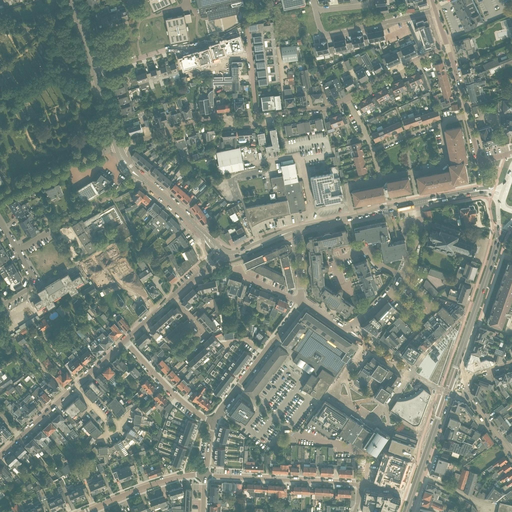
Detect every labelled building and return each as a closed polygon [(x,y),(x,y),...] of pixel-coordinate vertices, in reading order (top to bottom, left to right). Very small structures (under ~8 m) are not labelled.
[(88,0),(89,4),(91,4),(92,8),(101,5),(99,0),(88,0)] [(149,0),(150,0),(149,1),(150,2),(154,12),(157,10),(158,10),(158,9),(159,8),(160,9),(166,6),(166,5),(167,4),(167,5),(168,5),(169,4),(176,1),(174,0),(149,0)] [(196,0),(197,2),(200,15),(200,14),(201,17),(208,15),(209,20),(214,18),(214,19),(223,17),(230,15),(237,13),(239,13),(239,10),(238,9),(243,7),(242,6),(242,5),(243,4),(243,5),(244,4),(243,0),(196,0)] [(272,0),(271,0),(266,1),(268,10),(268,9),(272,7),(275,5),(272,0)] [(281,0),(284,10),(306,5),(304,0),(281,0)] [(421,0),(414,3),(415,8),(419,7),(420,8),(423,6),(428,5),(426,0),(421,0)] [(452,0),(451,1),(451,2),(452,2),(454,8),(455,8),(458,14),(458,15),(459,17),(459,18),(462,22),(462,23),(465,29),(465,30),(466,30),(466,29),(472,27),(483,21),(472,0),(452,0)] [(115,10),(110,12),(108,6),(104,7),(106,13),(109,22),(113,21),(113,22),(119,21),(118,19),(115,10)] [(121,9),(115,10),(118,19),(123,18),(123,19),(129,18),(128,17),(125,7),(121,9)] [(99,15),(98,13),(95,14),(98,26),(103,24),(104,25),(109,24),(109,22),(106,13),(99,15)] [(177,17),(175,17),(172,18),(172,19),(170,19),(170,18),(168,18),(165,19),(168,30),(169,30),(169,32),(168,32),(168,34),(171,44),(173,44),(175,43),(174,42),(176,42),(177,43),(183,42),(183,41),(185,40),(185,41),(187,41),(189,40),(187,30),(187,29),(186,29),(186,27),(187,26),(186,23),(192,22),(190,14),(181,16),(180,16),(180,17),(178,17),(178,16),(177,17)] [(417,24),(414,25),(416,30),(420,28),(425,45),(424,45),(425,51),(426,50),(432,48),(432,47),(436,46),(434,41),(434,40),(429,25),(427,20),(424,21),(423,19),(416,22),(416,23),(417,24)] [(264,23),(254,24),(249,25),(250,30),(256,29),(256,33),(263,32),(270,31),(274,31),(273,22),(270,22),(270,23),(270,25),(264,26),(263,23),(264,23)] [(263,32),(256,33),(257,36),(254,37),(255,42),(257,42),(257,41),(264,41),(271,40),(275,39),(274,31),(270,31),(271,38),(264,38),(263,32)] [(360,36),(357,37),(359,46),(359,47),(365,46),(369,45),(367,39),(364,39),(363,36),(362,36),(361,36),(360,36)] [(352,42),(349,43),(351,49),(354,48),(354,47),(359,46),(357,37),(351,38),(352,42)] [(212,47),(215,57),(242,49),(239,38),(238,38),(235,39),(235,41),(233,41),(232,40),(231,40),(232,40),(228,41),(229,43),(226,43),(226,42),(225,42),(222,43),(222,45),(219,45),(219,44),(218,44),(215,45),(215,47),(213,47),(212,47)] [(454,41),(457,52),(466,50),(466,49),(467,49),(468,54),(472,53),(468,38),(464,39),(463,40),(463,39),(454,41)] [(257,41),(257,42),(258,45),(255,45),(256,50),(258,50),(265,49),(272,48),(276,48),(275,39),(271,40),(272,46),(265,47),(264,41),(257,41)] [(343,40),(340,41),(342,52),(348,51),(347,49),(351,49),(349,43),(346,43),(345,40),(344,40),(343,40)] [(334,46),(331,46),(333,52),(336,52),(336,53),(342,52),(340,41),(334,42),(334,46)] [(326,42),(321,43),(324,55),(330,54),(330,53),(333,52),(331,46),(328,47),(327,42),(326,42)] [(316,47),(312,47),(315,57),(324,55),(321,43),(316,44),(316,47)] [(412,43),(406,45),(411,56),(417,54),(416,53),(416,52),(416,51),(415,51),(418,50),(418,48),(417,46),(416,44),(413,45),(412,43)] [(283,62),(298,61),(296,45),(281,47),(283,62)] [(402,50),(399,51),(401,57),(404,56),(406,59),(407,58),(408,58),(408,57),(411,56),(406,45),(401,48),(402,50)] [(258,50),(259,53),(256,54),(257,59),(259,59),(259,58),(266,58),(273,57),(277,56),(276,48),(272,48),(273,55),(266,55),(265,49),(258,50)] [(181,59),(181,60),(184,69),(211,61),(208,50),(207,50),(204,51),(204,52),(202,53),(201,52),(197,53),(198,54),(195,55),(195,54),(194,54),(191,55),(191,56),(189,57),(188,56),(184,57),(185,58),(182,59),(181,59)] [(399,51),(390,55),(394,64),(395,63),(396,63),(397,63),(397,62),(398,62),(399,62),(400,61),(399,58),(401,57),(399,51)] [(359,55),(356,57),(360,64),(364,62),(361,56),(359,54),(359,53),(358,54),(359,55)] [(365,53),(361,56),(364,62),(369,71),(374,69),(376,73),(383,69),(379,63),(375,65),(374,66),(373,67),(365,53)] [(477,54),(469,58),(471,62),(470,62),(470,63),(479,58),(477,54)] [(390,55),(381,59),(384,65),(388,63),(388,64),(388,65),(389,66),(392,65),(394,64),(390,55)] [(259,58),(259,59),(260,62),(257,62),(257,68),(260,67),(267,66),(274,65),(278,65),(277,56),(273,57),(274,63),(267,64),(266,58),(259,58)] [(487,75),(502,69),(501,69),(511,64),(511,57),(499,63),(497,59),(484,65),(485,69),(478,73),(479,74),(480,78),(481,77),(487,75)] [(348,59),(343,61),(347,70),(348,70),(352,68),(348,59)] [(232,62),(232,80),(239,80),(239,79),(239,76),(239,74),(238,74),(238,72),(239,71),(239,67),(242,67),(242,61),(238,61),(232,62)] [(165,66),(169,78),(171,83),(174,82),(175,82),(173,77),(172,77),(172,76),(178,74),(179,75),(175,62),(175,63),(170,65),(171,66),(166,68),(165,66)] [(442,62),(435,64),(433,65),(434,67),(435,67),(436,70),(444,68),(442,62)] [(260,67),(261,71),(258,71),(258,76),(261,76),(268,75),(275,74),(279,73),(278,65),(274,65),(275,72),(268,73),(267,66),(260,67)] [(156,69),(160,81),(159,82),(161,86),(162,85),(165,85),(163,81),(162,79),(169,77),(169,78),(165,66),(160,68),(161,68),(161,69),(156,71),(156,69)] [(470,67),(466,68),(462,70),(463,76),(472,74),(476,72),(474,68),(471,69),(470,67)] [(364,80),(368,78),(362,68),(355,73),(358,80),(360,79),(361,82),(362,82),(365,81),(364,80)] [(436,70),(433,71),(435,76),(438,76),(438,75),(446,73),(444,68),(436,70)] [(146,72),(150,87),(151,89),(152,89),(155,88),(153,83),(152,83),(152,82),(159,80),(159,82),(160,81),(156,69),(155,69),(156,70),(150,71),(151,71),(151,72),(147,74),(146,72)] [(302,94),(297,95),(297,97),(299,97),(300,102),(299,102),(299,103),(300,103),(300,104),(307,103),(305,95),(304,91),(307,90),(306,87),(306,84),(303,70),(299,71),(300,75),(299,75),(301,85),(302,85),(303,91),(301,91),(302,94)] [(136,75),(140,88),(140,86),(142,89),(150,87),(146,72),(146,73),(136,76),(136,75)] [(417,72),(413,74),(417,84),(421,83),(425,89),(429,88),(427,83),(423,75),(420,76),(419,73),(419,72),(417,73),(417,72)] [(261,76),(262,79),(259,79),(259,85),(280,82),(279,73),(275,74),(276,80),(269,81),(268,75),(261,76)] [(472,74),(463,76),(464,77),(463,77),(464,79),(465,82),(470,81),(472,80),(474,80),(473,79),(473,77),(474,76),(473,73),(472,74)] [(417,84),(413,74),(408,76),(409,77),(407,77),(407,78),(408,77),(410,81),(407,83),(410,91),(411,92),(414,90),(415,87),(414,86),(417,84)] [(355,86),(352,81),(351,79),(352,79),(349,75),(346,76),(348,80),(344,82),(348,90),(355,86)] [(325,84),(324,85),(325,92),(326,97),(331,95),(327,88),(329,87),(329,89),(333,97),(339,95),(337,90),(338,90),(339,91),(342,89),(343,89),(337,77),(333,79),(325,83),(325,84)] [(476,81),(476,82),(466,85),(467,89),(484,84),(486,83),(485,79),(482,80),(481,77),(480,78),(476,80),(476,81)] [(410,91),(407,83),(404,84),(402,80),(403,80),(402,79),(401,80),(400,79),(396,81),(401,91),(404,90),(404,91),(407,92),(410,91)] [(438,81),(438,83),(437,84),(438,87),(441,87),(441,86),(449,84),(447,79),(440,81),(438,81)] [(128,91),(126,85),(125,81),(116,84),(117,88),(116,89),(118,94),(119,94),(128,91)] [(401,91),(396,81),(392,83),(392,84),(391,85),(393,89),(391,90),(394,98),(399,96),(398,93),(401,91)] [(484,84),(467,89),(468,94),(474,92),(473,91),(475,91),(475,90),(479,89),(482,89),(482,87),(484,86),(484,84)] [(384,87),(379,90),(385,99),(388,98),(389,100),(392,101),(395,99),(394,98),(391,90),(387,92),(385,88),(386,88),(385,87),(384,88),(384,87)] [(474,92),(468,94),(470,101),(484,97),(483,94),(485,93),(484,91),(483,88),(482,89),(479,89),(475,90),(475,91),(473,91),(474,92)] [(208,95),(207,97),(208,98),(203,99),(204,100),(199,100),(199,102),(198,102),(199,105),(200,105),(201,113),(205,113),(205,114),(211,113),(210,104),(213,104),(213,106),(214,106),(213,89),(213,90),(211,91),(209,93),(208,95)] [(294,97),(291,98),(290,98),(290,95),(291,95),(290,89),(284,90),(285,99),(286,107),(295,105),(294,97)] [(377,97),(374,99),(377,105),(379,107),(381,105),(380,102),(385,99),(379,90),(375,92),(376,93),(374,94),(375,94),(377,97)] [(131,101),(128,91),(119,94),(120,98),(119,99),(121,104),(122,103),(131,101)] [(237,93),(232,93),(233,103),(235,103),(235,110),(245,109),(244,101),(238,102),(237,93)] [(281,107),(281,102),(280,95),(261,97),(263,110),(281,107)] [(444,97),(446,102),(443,103),(444,107),(450,105),(449,102),(454,101),(452,95),(444,97)] [(368,96),(364,98),(369,108),(372,107),(374,110),(379,107),(377,105),(374,99),(372,100),(370,97),(370,96),(368,97),(368,96)] [(185,106),(183,107),(180,98),(176,99),(179,109),(182,108),(185,119),(193,117),(191,113),(192,112),(191,108),(186,109),(185,106)] [(369,108),(364,98),(360,101),(359,102),(359,103),(359,102),(361,106),(358,108),(362,116),(368,113),(366,110),(369,108)] [(229,104),(220,105),(220,100),(216,100),(218,112),(230,111),(229,104)] [(511,100),(511,101),(503,100),(502,113),(507,113),(506,119),(506,123),(504,122),(504,133),(511,133),(511,117),(511,118),(511,114),(511,113),(511,100)] [(134,110),(131,101),(122,103),(123,108),(122,108),(124,114),(134,110)] [(176,109),(168,112),(171,120),(173,119),(174,122),(180,120),(178,116),(176,109)] [(438,110),(432,112),(435,120),(441,118),(438,110)] [(166,115),(165,111),(161,113),(162,116),(159,117),(155,118),(156,123),(155,123),(156,127),(165,125),(164,122),(167,121),(166,115)] [(432,112),(426,114),(429,122),(435,120),(432,112)] [(339,113),(334,115),(338,125),(344,123),(344,124),(347,123),(345,117),(342,118),(341,114),(339,114),(339,113)] [(423,122),(421,116),(420,114),(414,116),(417,124),(422,122),(423,122)] [(429,122),(426,114),(421,116),(423,122),(422,122),(423,124),(429,122)] [(338,125),(334,115),(330,117),(329,118),(331,122),(326,124),(328,134),(333,132),(335,131),(335,130),(336,127),(338,125)] [(414,116),(408,118),(411,126),(417,124),(414,116)] [(299,133),(311,131),(312,131),(311,130),(317,129),(317,130),(324,128),(322,118),(313,120),(314,123),(312,123),(311,120),(295,123),(296,126),(293,127),(293,124),(284,125),(286,135),(293,134),(293,133),(298,132),(299,133)] [(408,118),(403,120),(405,128),(411,126),(408,118)] [(400,121),(394,124),(398,132),(403,129),(400,121)] [(135,134),(135,135),(138,133),(142,132),(140,124),(128,128),(131,135),(135,134)] [(394,124),(388,126),(392,134),(398,132),(394,124)] [(207,127),(207,132),(204,133),(205,140),(211,139),(211,133),(216,133),(215,126),(207,127)] [(392,134),(388,126),(383,129),(386,137),(392,134)] [(445,130),(447,138),(448,137),(450,144),(448,144),(449,150),(451,150),(452,156),(451,156),(452,164),(450,164),(451,170),(444,172),(444,173),(438,175),(437,173),(432,174),(432,176),(425,177),(425,176),(417,177),(420,192),(435,189),(435,188),(436,188),(437,188),(438,188),(439,188),(440,187),(440,188),(455,185),(454,182),(458,181),(458,182),(457,183),(469,181),(465,163),(465,164),(464,164),(464,162),(467,161),(464,146),(463,147),(463,146),(463,145),(463,144),(463,142),(462,142),(463,142),(460,127),(445,130)] [(491,127),(484,129),(479,130),(483,146),(499,141),(498,136),(496,131),(492,132),(491,127)] [(272,142),(273,144),(266,146),(267,152),(280,149),(276,128),(270,129),(272,142)] [(383,129),(377,131),(381,139),(386,137),(383,129)] [(188,133),(190,139),(187,140),(189,147),(192,146),(191,143),(194,142),(193,138),(197,137),(195,130),(188,133)] [(247,141),(246,138),(252,137),(252,131),(246,132),(246,130),(238,131),(239,138),(239,139),(238,140),(239,142),(246,142),(247,141)] [(236,131),(232,131),(223,132),(223,139),(229,139),(229,140),(232,143),(233,143),(233,148),(237,148),(236,131)] [(377,131),(376,132),(372,134),(375,142),(381,139),(377,131)] [(264,132),(257,134),(259,144),(266,143),(264,132)] [(183,150),(182,147),(187,145),(185,140),(183,134),(176,136),(177,141),(177,142),(175,143),(177,147),(178,149),(181,156),(182,158),(185,156),(183,150)] [(352,145),(352,144),(352,145),(354,151),(362,148),(360,142),(352,145)] [(221,174),(239,170),(244,169),(239,147),(217,152),(221,174)] [(137,153),(140,150),(138,148),(131,156),(137,161),(141,156),(137,153)] [(175,156),(174,157),(179,163),(183,160),(180,157),(177,154),(175,156)] [(362,154),(355,156),(354,156),(355,163),(364,160),(362,155),(362,154)] [(147,161),(141,156),(137,161),(142,166),(147,161)] [(365,166),(364,160),(355,163),(357,169),(365,166)] [(153,166),(147,161),(142,166),(148,171),(153,166)] [(284,183),(298,181),(295,163),(281,166),(283,176),(284,183)] [(320,205),(336,202),(344,201),(337,166),(333,166),(329,167),(330,173),(311,177),(316,204),(320,203),(320,205)] [(365,166),(357,169),(359,174),(367,172),(365,166)] [(155,167),(154,169),(150,173),(156,178),(161,172),(159,171),(155,167)] [(112,179),(101,171),(100,170),(92,181),(91,182),(75,191),(83,204),(105,190),(105,189),(112,179)] [(162,182),(166,177),(161,172),(156,178),(162,182)] [(284,183),(283,176),(271,178),(273,192),(276,191),(285,189),(284,183)] [(170,180),(166,177),(162,182),(168,187),(172,182),(175,179),(173,177),(170,180)] [(383,186),(353,191),(356,204),(386,199),(385,196),(411,191),(408,178),(387,182),(388,186),(383,186)] [(188,179),(183,186),(186,188),(191,182),(188,179)] [(300,180),(298,181),(284,183),(285,189),(286,193),(287,200),(290,213),(306,210),(301,186),(300,181),(300,180)] [(175,184),(174,186),(170,189),(176,194),(181,189),(178,186),(180,183),(178,181),(175,184)] [(63,195),(61,189),(59,184),(54,186),(54,187),(45,191),(49,200),(55,198),(54,195),(57,194),(58,197),(63,195)] [(181,189),(176,194),(181,199),(186,194),(181,189)] [(286,193),(285,189),(276,191),(278,201),(287,200),(286,193)] [(139,190),(134,195),(131,198),(137,203),(144,194),(139,190)] [(144,194),(137,203),(131,207),(132,209),(133,209),(135,208),(135,207),(136,208),(138,207),(138,206),(139,205),(140,203),(144,207),(150,199),(144,194)] [(189,196),(186,194),(181,199),(187,204),(192,199),(192,198),(194,196),(192,194),(189,196)] [(18,199),(9,205),(8,205),(12,211),(20,207),(18,203),(20,201),(18,199)] [(287,200),(278,201),(268,203),(270,217),(275,216),(290,213),(287,200)] [(196,203),(194,204),(190,207),(195,213),(200,209),(198,205),(201,203),(199,201),(196,203)] [(154,203),(150,208),(149,207),(147,210),(150,213),(150,214),(153,216),(154,216),(161,208),(154,203)] [(270,217),(268,203),(260,205),(257,205),(246,207),(250,220),(252,225),(257,223),(262,220),(268,218),(270,217)] [(24,204),(20,207),(12,211),(16,218),(19,216),(21,218),(28,214),(32,212),(31,210),(28,210),(27,208),(26,207),(26,206),(25,205),(24,204)] [(87,221),(84,223),(90,232),(113,219),(114,218),(118,225),(113,228),(119,241),(130,235),(130,234),(128,231),(113,205),(86,220),(87,221)] [(237,205),(227,210),(229,216),(233,222),(239,219),(235,213),(240,210),(237,205)] [(460,209),(461,214),(459,214),(461,225),(471,223),(471,222),(475,221),(474,214),(476,214),(475,213),(476,213),(476,212),(476,210),(475,209),(474,206),(473,205),(469,206),(469,207),(460,209)] [(138,216),(144,210),(142,208),(136,214),(138,216)] [(155,217),(153,219),(155,221),(154,223),(154,224),(157,226),(166,217),(168,214),(162,209),(157,214),(155,217)] [(200,209),(195,213),(199,219),(205,215),(200,209)] [(144,210),(138,216),(141,218),(146,211),(144,210)] [(423,211),(425,219),(432,218),(430,210),(423,211)] [(28,214),(21,218),(22,221),(19,223),(23,229),(31,224),(29,221),(32,219),(28,214)] [(207,218),(205,215),(199,219),(203,225),(209,221),(209,220),(212,218),(210,216),(207,218)] [(166,217),(157,226),(152,231),(156,234),(163,227),(167,223),(170,227),(175,222),(170,217),(168,219),(167,217),(166,217)] [(84,223),(83,222),(82,220),(71,226),(88,254),(99,247),(90,232),(84,223)] [(173,232),(165,241),(167,245),(182,233),(178,229),(180,227),(175,222),(170,227),(174,231),(173,232)] [(364,238),(365,240),(367,240),(368,243),(378,241),(383,262),(392,260),(403,258),(402,253),(407,252),(405,240),(394,242),(394,241),(392,240),(390,240),(389,232),(389,233),(386,222),(355,228),(354,228),(356,240),(364,238)] [(464,232),(463,232),(460,231),(460,230),(460,229),(459,230),(454,228),(453,228),(453,227),(450,226),(449,227),(448,226),(449,226),(448,226),(442,224),(443,224),(442,224),(435,222),(434,223),(433,227),(436,228),(436,231),(433,231),(433,230),(432,230),(433,231),(431,232),(430,232),(431,233),(430,235),(429,235),(430,235),(430,237),(430,238),(431,238),(433,239),(432,242),(429,241),(429,240),(428,240),(427,246),(434,248),(434,249),(434,248),(440,250),(439,251),(440,251),(440,250),(441,251),(444,253),(445,252),(446,252),(445,253),(446,253),(446,252),(452,254),(451,255),(452,255),(452,253),(455,254),(456,250),(471,255),(473,251),(474,251),(474,252),(475,251),(476,247),(477,246),(476,246),(474,245),(476,241),(462,236),(464,232)] [(31,224),(23,229),(27,236),(30,234),(32,236),(39,232),(38,229),(37,229),(35,227),(33,228),(31,224)] [(238,233),(237,233),(241,240),(247,237),(244,230),(243,230),(242,227),(239,229),(240,232),(238,233)] [(236,230),(230,234),(231,237),(232,238),(235,243),(241,240),(237,233),(238,233),(236,230)] [(347,232),(346,232),(345,230),(332,233),(333,234),(323,237),(322,235),(312,238),(313,240),(310,240),(308,241),(307,242),(307,244),(307,245),(307,247),(309,247),(310,248),(310,250),(309,250),(309,251),(311,251),(322,250),(322,248),(327,247),(329,252),(330,252),(331,252),(332,252),(333,251),(333,246),(345,243),(344,241),(348,240),(346,235),(348,235),(347,232)] [(183,235),(182,233),(167,245),(172,253),(185,246),(189,244),(183,235)] [(265,275),(265,276),(265,275),(267,276),(270,277),(272,279),(273,279),(283,284),(283,283),(284,284),(285,284),(286,284),(287,284),(287,286),(288,286),(291,287),(295,286),(295,287),(295,286),(288,255),(290,254),(291,253),(292,251),(292,249),(291,247),(290,246),(289,245),(287,244),(285,245),(285,244),(244,262),(244,263),(246,267),(249,268),(251,267),(252,268),(253,269),(254,270),(255,270),(254,270),(265,275)] [(110,246),(111,249),(116,256),(117,255),(118,257),(120,256),(122,254),(116,245),(113,248),(111,245),(110,246)] [(110,250),(106,252),(112,261),(114,260),(116,258),(115,257),(116,256),(111,249),(110,246),(108,247),(110,250)] [(182,254),(185,261),(189,259),(189,260),(195,257),(196,257),(192,248),(182,254)] [(9,258),(4,250),(0,252),(0,259),(1,261),(0,261),(0,265),(1,266),(6,263),(5,260),(9,258)] [(322,250),(311,251),(311,253),(309,253),(310,264),(312,264),(312,274),(311,274),(312,286),(313,286),(315,289),(314,290),(314,291),(324,285),(323,271),(328,269),(329,269),(329,267),(329,266),(328,266),(323,264),(322,250)] [(101,252),(100,253),(101,255),(106,263),(107,262),(108,264),(110,262),(112,261),(106,252),(103,254),(101,252)] [(102,267),(104,266),(106,265),(106,264),(105,263),(106,263),(101,255),(100,253),(98,254),(99,256),(96,259),(102,267)] [(178,264),(172,253),(168,256),(179,275),(180,275),(183,272),(197,260),(195,257),(189,260),(189,259),(185,261),(178,264)] [(152,274),(148,268),(141,257),(136,261),(143,271),(137,275),(142,281),(150,276),(151,278),(153,276),(152,274)] [(86,259),(85,260),(86,263),(91,270),(92,269),(93,271),(95,270),(97,268),(91,259),(88,262),(86,259)] [(87,275),(89,274),(91,272),(90,271),(91,270),(86,263),(85,260),(83,261),(85,264),(81,266),(87,275)] [(476,262),(472,260),(470,264),(466,262),(466,263),(464,270),(459,268),(456,277),(465,280),(469,281),(471,278),(473,279),(477,266),(475,265),(476,262)] [(359,280),(360,283),(362,288),(362,289),(364,288),(367,296),(375,293),(374,291),(378,289),(374,278),(373,278),(370,270),(366,261),(363,262),(363,261),(363,262),(357,264),(354,265),(357,274),(357,275),(359,280)] [(115,268),(117,272),(119,271),(120,272),(127,268),(129,266),(128,264),(126,266),(124,262),(115,268)] [(8,266),(6,263),(1,266),(3,271),(7,277),(17,271),(12,263),(8,266)] [(511,264),(508,263),(498,292),(511,297),(511,264)] [(130,273),(128,269),(130,268),(129,266),(127,268),(120,272),(120,273),(119,274),(121,278),(130,273)] [(21,278),(17,271),(7,277),(11,283),(10,283),(10,285),(10,287),(11,289),(12,289),(13,290),(14,290),(15,290),(22,286),(20,282),(20,283),(18,280),(21,278)] [(168,271),(164,274),(171,283),(177,278),(173,272),(170,274),(168,271)] [(47,285),(45,287),(37,292),(39,297),(30,302),(32,306),(34,305),(37,310),(45,305),(48,310),(55,305),(52,301),(68,291),(71,296),(78,292),(77,289),(85,284),(81,277),(82,276),(80,272),(70,278),(67,273),(57,279),(57,280),(54,281),(53,282),(52,280),(50,282),(51,283),(50,284),(50,283),(50,284),(47,285)] [(229,279),(227,285),(231,286),(229,293),(237,295),(238,295),(240,289),(241,284),(242,279),(243,278),(237,276),(232,275),(230,274),(229,279)] [(94,286),(95,287),(97,286),(104,281),(104,280),(105,279),(103,275),(94,280),(96,284),(94,286)] [(210,282),(212,291),(212,293),(218,291),(216,280),(210,282)] [(96,289),(98,287),(100,291),(109,285),(107,281),(105,282),(104,281),(97,286),(95,287),(96,289)] [(147,285),(148,286),(145,288),(153,297),(158,293),(154,288),(155,288),(151,282),(147,285)] [(212,291),(210,282),(204,283),(206,292),(212,291)] [(206,292),(204,283),(198,285),(198,287),(195,290),(199,294),(200,293),(206,292)] [(448,296),(447,297),(457,301),(465,303),(465,302),(466,302),(465,302),(466,300),(467,296),(468,294),(470,287),(471,286),(463,283),(463,284),(460,283),(457,290),(455,289),(455,287),(453,286),(451,286),(450,288),(449,293),(448,296)] [(93,284),(91,286),(84,290),(88,295),(96,290),(93,284)] [(237,295),(237,301),(237,303),(243,304),(241,312),(245,314),(247,305),(245,305),(246,303),(243,302),(246,293),(244,293),(244,290),(246,285),(241,284),(240,289),(238,295),(237,295)] [(336,293),(324,285),(314,291),(315,291),(316,290),(318,294),(317,295),(327,302),(328,301),(336,307),(336,308),(344,314),(345,312),(349,315),(350,312),(349,312),(354,306),(341,297),(343,292),(343,291),(342,290),(341,290),(340,290),(336,293)] [(245,296),(243,302),(246,303),(245,305),(247,305),(248,306),(251,299),(253,298),(256,300),(257,300),(258,297),(260,291),(251,287),(248,294),(248,295),(249,296),(249,297),(245,296)] [(193,289),(189,293),(195,299),(199,295),(199,294),(195,290),(193,289)] [(258,297),(256,310),(261,312),(261,310),(262,307),(259,305),(262,300),(265,301),(268,294),(260,291),(258,297)] [(511,297),(498,292),(487,322),(501,327),(505,316),(510,317),(511,312),(507,311),(511,297)] [(189,293),(185,297),(190,303),(195,299),(189,293)] [(268,294),(265,301),(270,303),(269,305),(274,306),(275,304),(277,298),(268,294)] [(125,309),(128,307),(125,303),(125,302),(125,301),(129,298),(127,296),(123,299),(122,299),(121,299),(120,299),(119,299),(119,300),(118,301),(118,302),(118,303),(118,304),(119,305),(120,306),(121,306),(122,306),(125,309)] [(190,303),(185,297),(182,299),(184,301),(181,303),(187,309),(191,306),(192,305),(190,303)] [(274,306),(270,315),(272,316),(273,315),(275,316),(278,308),(284,310),(282,315),(285,316),(291,309),(286,307),(288,303),(281,300),(280,301),(279,300),(279,299),(278,302),(277,302),(276,304),(275,304),(274,306)] [(440,299),(439,302),(441,304),(441,303),(443,304),(442,306),(446,309),(447,309),(450,305),(452,302),(440,299)] [(384,305),(373,317),(360,325),(376,337),(379,333),(382,328),(381,328),(386,323),(384,321),(395,309),(388,302),(384,305)] [(450,305),(447,309),(455,317),(456,319),(457,318),(457,317),(459,316),(460,316),(459,316),(461,314),(461,315),(461,314),(462,313),(463,313),(462,313),(463,312),(464,311),(463,310),(464,309),(460,305),(452,302),(450,305)] [(62,304),(59,307),(60,307),(61,309),(66,314),(70,310),(64,303),(62,304)] [(142,304),(138,308),(134,303),(133,304),(133,305),(131,306),(137,313),(140,317),(141,317),(148,310),(142,304)] [(442,306),(438,310),(450,322),(451,323),(455,320),(453,318),(455,317),(447,309),(446,309),(442,306)] [(178,318),(179,317),(183,314),(177,307),(174,310),(172,308),(171,310),(177,316),(178,318)] [(171,310),(166,314),(172,320),(177,316),(171,310)] [(296,340),(292,344),(290,348),(298,353),(293,361),(310,372),(312,374),(317,377),(318,374),(318,375),(330,383),(345,361),(341,359),(346,351),(350,345),(356,349),(358,346),(310,312),(309,311),(308,310),(307,310),(308,311),(305,316),(304,315),(302,318),(301,317),(298,321),(306,327),(302,331),(299,336),(296,340)] [(433,316),(445,329),(450,325),(449,323),(437,311),(432,316),(433,316)] [(87,312),(84,316),(88,321),(92,317),(87,312)] [(208,317),(207,316),(204,312),(198,318),(202,323),(208,317)] [(108,325),(118,336),(119,334),(120,335),(121,334),(121,333),(122,332),(118,329),(116,326),(112,322),(110,323),(106,319),(107,318),(103,314),(100,316),(103,320),(108,325)] [(120,316),(119,314),(114,318),(119,326),(120,325),(121,327),(125,331),(127,329),(128,328),(129,327),(122,319),(120,316)] [(172,320),(166,314),(162,318),(168,324),(172,320)] [(37,315),(18,327),(19,327),(20,329),(20,330),(24,327),(26,326),(30,324),(39,318),(37,315)] [(445,329),(433,316),(428,321),(427,320),(424,324),(426,326),(437,337),(445,329)] [(208,317),(202,323),(206,327),(212,321),(208,317)] [(395,321),(386,330),(382,335),(380,339),(393,348),(395,350),(396,349),(414,332),(399,317),(395,321)] [(168,324),(162,318),(157,322),(163,328),(165,330),(167,328),(165,327),(168,324)] [(44,329),(49,326),(44,319),(41,321),(43,323),(39,326),(42,330),(44,329)] [(218,328),(212,321),(206,327),(210,332),(212,330),(214,332),(218,328)] [(298,321),(296,325),(295,326),(302,331),(306,327),(298,321)] [(157,322),(153,326),(159,332),(163,328),(157,322)] [(108,325),(106,327),(106,328),(110,332),(108,334),(114,340),(115,339),(116,338),(116,337),(118,336),(108,325)] [(160,334),(159,332),(153,326),(151,328),(153,329),(150,332),(153,336),(156,338),(160,334)] [(295,326),(294,327),(292,330),(299,336),(302,331),(295,326)] [(426,326),(421,330),(432,342),(437,337),(426,326)] [(81,327),(79,329),(86,338),(87,338),(89,336),(81,327)] [(480,327),(478,333),(490,337),(491,335),(494,336),(495,332),(480,327)] [(98,328),(96,330),(109,345),(111,343),(112,342),(113,341),(108,335),(106,337),(102,332),(98,328)] [(216,337),(222,334),(221,331),(218,328),(214,332),(214,333),(216,337)] [(86,338),(79,329),(76,332),(84,340),(86,338)] [(109,345),(96,330),(95,329),(93,331),(95,333),(97,336),(98,337),(97,339),(96,338),(96,337),(96,338),(100,342),(102,344),(105,348),(109,345)] [(266,332),(261,329),(255,337),(263,343),(268,337),(266,335),(267,334),(265,333),(266,332)] [(292,330),(289,333),(288,334),(296,340),(299,336),(292,330)] [(421,330),(418,333),(430,344),(432,342),(421,330)] [(20,333),(14,337),(20,345),(26,341),(21,334),(20,333)] [(145,333),(140,337),(146,343),(151,339),(148,337),(145,333)] [(410,342),(422,350),(423,351),(425,349),(430,345),(430,344),(418,333),(410,342)] [(490,337),(478,333),(475,340),(480,342),(484,343),(487,344),(488,342),(492,343),(494,339),(490,337)] [(288,335),(285,338),(292,344),(296,340),(288,334),(288,335)] [(214,346),(215,345),(218,342),(212,335),(208,339),(214,346)] [(140,337),(136,341),(143,349),(149,346),(146,343),(140,337)] [(86,338),(84,340),(83,340),(88,345),(88,344),(92,348),(92,349),(91,350),(93,352),(96,356),(100,353),(96,348),(91,343),(90,342),(87,338),(86,338)] [(285,338),(282,342),(282,343),(288,348),(289,349),(290,348),(292,344),(285,338)] [(90,342),(91,343),(96,348),(100,353),(104,349),(103,348),(100,345),(99,343),(94,339),(90,342)] [(214,346),(208,339),(203,343),(206,346),(208,348),(209,350),(211,348),(214,346)] [(483,344),(480,342),(475,341),(473,347),(487,351),(488,349),(486,348),(487,344),(484,343),(483,344)] [(171,348),(166,343),(165,342),(160,347),(161,348),(162,350),(166,353),(167,352),(169,350),(171,348)] [(405,346),(400,352),(401,353),(401,354),(413,362),(422,350),(410,342),(406,346),(405,346)] [(345,353),(341,359),(345,361),(347,362),(351,356),(352,357),(356,351),(355,350),(356,349),(355,348),(351,345),(348,348),(345,353)] [(202,348),(201,349),(208,357),(212,353),(209,350),(208,348),(206,346),(204,348),(204,349),(203,348),(203,347),(202,348)] [(273,376),(274,373),(272,373),(287,353),(287,354),(288,353),(281,348),(280,347),(279,348),(278,349),(277,348),(277,349),(272,356),(271,355),(268,359),(269,360),(263,367),(263,366),(260,370),(260,371),(255,378),(255,377),(251,381),(252,382),(247,389),(246,388),(246,389),(247,390),(246,392),(254,398),(254,397),(268,378),(269,379),(269,380),(272,378),(273,376)] [(487,351),(473,347),(471,352),(476,354),(480,355),(479,356),(484,358),(486,354),(487,351)] [(497,348),(494,354),(496,354),(499,355),(503,356),(504,352),(504,350),(502,349),(497,348)] [(87,349),(85,350),(84,349),(81,351),(83,354),(89,360),(93,356),(90,352),(87,349)] [(208,357),(201,349),(199,351),(200,352),(197,354),(203,361),(208,357)] [(162,350),(157,355),(157,356),(153,360),(155,362),(159,359),(160,359),(161,358),(166,353),(162,350)] [(245,350),(242,354),(249,360),(252,356),(245,350)] [(466,368),(466,369),(467,369),(468,368),(470,369),(469,370),(474,372),(492,365),(490,360),(492,365),(495,364),(494,362),(486,359),(481,361),(479,356),(471,353),(466,367),(466,368)] [(89,360),(83,354),(81,356),(80,355),(78,357),(79,357),(81,360),(84,364),(89,360)] [(203,361),(197,354),(195,357),(194,356),(192,357),(199,365),(203,361)] [(242,354),(239,358),(246,364),(249,360),(242,354)] [(164,361),(161,358),(160,359),(159,359),(155,362),(161,369),(168,363),(169,361),(172,359),(170,356),(164,361)] [(371,356),(363,368),(371,374),(379,362),(371,356)] [(71,361),(73,363),(78,369),(82,365),(75,357),(71,361)] [(119,373),(122,370),(126,367),(118,357),(114,361),(111,363),(113,365),(116,369),(119,373)] [(191,360),(188,363),(189,363),(191,366),(189,367),(191,369),(191,370),(193,372),(197,375),(199,372),(196,369),(196,370),(195,369),(199,365),(192,357),(190,359),(191,360)] [(47,358),(42,362),(47,369),(53,365),(47,358)] [(236,362),(241,366),(243,368),(246,364),(239,358),(237,360),(236,362)] [(234,360),(231,364),(239,370),(241,366),(236,362),(234,360)] [(379,362),(371,374),(371,375),(372,376),(380,381),(388,369),(389,369),(379,362)] [(78,369),(73,363),(70,365),(70,364),(68,366),(74,373),(78,369)] [(168,363),(161,369),(165,373),(169,370),(171,368),(169,366),(170,365),(168,363)] [(231,364),(228,368),(235,374),(239,370),(231,364)] [(56,365),(54,367),(57,371),(58,371),(67,382),(71,378),(66,372),(64,374),(60,369),(56,365)] [(109,366),(102,372),(105,376),(114,386),(118,383),(115,380),(116,380),(111,375),(114,372),(112,370),(109,366)] [(126,371),(122,375),(120,376),(123,379),(125,377),(130,373),(134,377),(135,377),(136,378),(138,375),(137,374),(138,374),(139,372),(140,372),(134,367),(130,370),(128,372),(126,371)] [(371,374),(363,368),(361,370),(362,370),(371,377),(372,376),(371,375),(371,374)] [(389,369),(388,369),(380,381),(383,383),(381,385),(384,388),(392,377),(394,373),(388,370),(389,369)] [(172,370),(170,371),(167,375),(171,379),(178,373),(176,371),(174,372),(172,370)] [(227,370),(223,374),(231,380),(234,376),(227,370)] [(371,377),(362,370),(355,380),(356,383),(363,389),(371,377)] [(57,375),(55,377),(62,386),(63,385),(64,385),(65,384),(65,383),(66,383),(65,382),(66,381),(67,382),(58,371),(57,371),(55,373),(57,375)] [(178,373),(171,379),(175,384),(179,380),(180,379),(178,376),(180,375),(178,373)] [(394,373),(392,377),(384,388),(391,392),(401,377),(394,373)] [(501,374),(500,375),(502,383),(505,390),(508,389),(505,382),(507,381),(505,373),(504,373),(503,373),(502,373),(501,374)] [(21,374),(12,381),(14,384),(24,377),(22,375),(21,374)] [(105,380),(104,377),(100,374),(95,378),(98,382),(100,383),(97,385),(100,388),(103,391),(104,392),(104,393),(108,389),(106,388),(107,387),(103,382),(105,380)] [(223,374),(220,378),(222,380),(222,379),(228,384),(231,380),(223,374)] [(312,374),(302,388),(319,399),(330,383),(318,375),(318,374),(317,377),(312,374)] [(495,376),(494,376),(494,377),(497,384),(498,384),(500,387),(499,387),(501,392),(505,397),(509,394),(508,393),(505,390),(502,383),(500,375),(498,375),(497,375),(495,375),(495,376)] [(0,389),(2,388),(2,387),(12,381),(9,377),(7,378),(3,381),(0,377),(0,376),(0,389)] [(49,380),(50,381),(47,383),(55,392),(58,390),(57,389),(59,387),(56,384),(56,383),(51,378),(49,380)] [(182,380),(180,381),(177,385),(181,389),(188,383),(186,381),(183,378),(182,380)] [(140,391),(137,393),(133,397),(135,399),(139,395),(141,393),(142,392),(145,389),(151,384),(146,379),(143,383),(141,385),(142,387),(140,389),(141,390),(140,391)] [(222,380),(219,383),(227,389),(230,385),(228,384),(222,379),(222,380)] [(86,390),(84,392),(92,401),(97,396),(99,397),(104,392),(103,391),(100,388),(99,389),(92,381),(87,387),(88,388),(86,390)] [(474,383),(471,392),(473,393),(473,395),(479,403),(481,401),(482,403),(485,401),(482,397),(481,397),(482,397),(481,398),(479,396),(482,387),(490,390),(492,385),(480,381),(478,384),(474,383)] [(47,383),(45,386),(44,384),(41,387),(46,392),(47,392),(50,396),(51,394),(52,395),(55,392),(47,383)] [(190,385),(188,383),(181,389),(186,394),(189,390),(191,389),(188,387),(190,385)] [(219,383),(216,387),(224,393),(227,389),(219,383)] [(151,384),(145,389),(142,392),(143,393),(145,392),(147,395),(146,396),(148,398),(153,393),(151,391),(155,388),(151,384)] [(384,388),(381,385),(374,396),(384,402),(391,392),(384,388)] [(33,391),(31,393),(35,397),(37,395),(41,399),(44,402),(49,398),(46,394),(38,386),(33,391)] [(194,392),(193,393),(190,397),(196,401),(205,389),(204,389),(205,388),(204,387),(198,393),(196,391),(195,393),(194,392)] [(216,387),(214,391),(221,397),(224,393),(216,387)] [(205,389),(196,401),(201,406),(205,400),(201,397),(203,395),(206,391),(205,389)] [(421,391),(418,394),(426,405),(428,400),(428,401),(431,394),(430,394),(430,393),(425,389),(424,389),(421,391)] [(157,402),(163,396),(159,392),(155,395),(153,397),(156,400),(154,402),(153,402),(155,404),(157,402)] [(410,399),(407,400),(410,416),(412,424),(412,425),(413,426),(415,426),(417,426),(418,425),(419,425),(421,423),(420,423),(422,417),(424,412),(425,411),(424,411),(426,406),(427,406),(427,405),(426,405),(418,394),(415,396),(413,397),(410,399)] [(28,399),(24,402),(25,404),(29,407),(31,409),(34,412),(37,409),(35,406),(38,404),(35,400),(35,401),(31,396),(28,399)] [(157,402),(155,404),(154,405),(155,407),(159,403),(161,406),(163,404),(167,401),(163,396),(157,402)] [(69,415),(72,418),(81,410),(81,411),(87,406),(78,397),(64,410),(69,415)] [(111,400),(107,404),(111,408),(118,401),(114,397),(111,400)] [(230,409),(229,411),(232,413),(231,415),(232,416),(233,416),(240,420),(241,419),(242,420),(243,421),(244,419),(247,421),(250,418),(252,415),(255,411),(254,410),(251,408),(250,407),(251,406),(250,406),(244,401),(243,399),(240,397),(239,397),(238,399),(236,401),(235,402),(237,404),(235,406),(233,405),(230,409)] [(207,398),(205,400),(201,406),(207,410),(211,405),(207,402),(209,399),(207,398)] [(314,415),(309,421),(309,422),(312,423),(316,417),(339,433),(350,417),(345,414),(346,412),(341,409),(341,408),(341,407),(340,407),(340,406),(339,406),(338,406),(337,406),(328,400),(327,399),(324,404),(323,404),(322,404),(321,404),(320,406),(320,407),(319,407),(320,407),(320,408),(315,416),(314,415)] [(29,407),(25,404),(24,402),(22,400),(18,403),(21,406),(24,410),(30,416),(31,414),(34,412),(31,409),(29,407)] [(397,401),(394,405),(410,416),(407,400),(404,400),(400,400),(399,400),(397,400),(397,401)] [(452,405),(451,409),(459,411),(464,413),(466,411),(472,419),(476,416),(466,404),(455,400),(453,401),(452,405)] [(122,405),(118,401),(111,408),(115,412),(122,405)] [(25,420),(11,405),(11,404),(10,403),(6,406),(11,411),(10,412),(16,418),(16,419),(17,421),(18,421),(19,421),(21,423),(25,420)] [(21,406),(19,408),(18,407),(18,408),(14,403),(13,403),(11,404),(11,405),(25,420),(26,419),(27,419),(29,417),(28,417),(29,416),(24,410),(21,406)] [(169,403),(166,407),(164,408),(168,413),(169,411),(172,406),(171,405),(169,403)] [(122,405),(115,412),(119,416),(121,414),(122,416),(127,411),(133,405),(131,404),(124,407),(122,405)] [(504,407),(502,404),(494,410),(496,413),(497,413),(501,410),(504,408),(504,407)] [(504,408),(501,410),(503,413),(510,407),(509,405),(508,404),(504,407),(504,408)] [(390,410),(390,411),(408,422),(409,423),(412,424),(410,416),(394,405),(391,410),(390,410)] [(142,412),(137,407),(134,410),(136,412),(136,414),(135,414),(134,418),(149,421),(149,425),(152,425),(152,421),(143,420),(144,416),(141,416),(142,412)] [(451,409),(448,416),(450,417),(460,421),(461,421),(464,423),(465,418),(463,418),(464,413),(459,411),(451,409)] [(500,414),(494,419),(498,424),(504,420),(510,416),(508,413),(502,417),(500,414)] [(59,414),(55,417),(64,427),(70,434),(75,441),(77,439),(75,437),(77,435),(72,428),(70,430),(67,425),(63,421),(64,419),(59,414)] [(350,417),(339,433),(346,437),(358,419),(351,414),(350,417)] [(78,425),(76,424),(72,418),(69,415),(66,418),(72,424),(74,427),(78,425)] [(55,417),(52,421),(56,426),(58,425),(62,429),(64,432),(64,433),(67,436),(68,436),(70,434),(64,427),(55,417)] [(450,417),(448,425),(457,430),(458,430),(461,421),(460,421),(450,417)] [(149,421),(134,418),(133,422),(134,423),(133,426),(139,428),(140,423),(149,425),(149,421)] [(358,419),(346,437),(352,442),(364,423),(358,419)] [(78,425),(74,427),(75,428),(77,431),(79,430),(78,429),(84,423),(81,420),(78,422),(80,423),(78,425)] [(90,420),(86,423),(85,424),(83,426),(87,430),(94,424),(90,420)] [(504,420),(498,424),(503,431),(509,427),(504,420)] [(478,426),(473,421),(470,427),(471,427),(475,430),(476,430),(478,426)] [(47,425),(46,426),(61,442),(62,444),(66,440),(58,431),(57,433),(54,429),(55,428),(50,422),(49,423),(47,424),(47,425)] [(374,430),(364,423),(352,442),(362,448),(363,446),(374,430)] [(94,424),(87,430),(90,434),(97,428),(94,424)] [(1,427),(0,426),(0,431),(6,438),(10,434),(3,425),(1,427)] [(448,425),(444,435),(448,437),(451,438),(456,440),(463,442),(466,434),(458,430),(457,430),(448,425)] [(43,429),(42,429),(47,435),(49,433),(53,438),(58,443),(60,444),(61,442),(46,426),(45,427),(45,426),(43,428),(43,429)] [(130,428),(128,432),(141,441),(143,438),(138,434),(141,429),(139,428),(133,426),(131,429),(130,428)] [(376,426),(374,430),(363,446),(376,455),(389,435),(376,426)] [(92,437),(88,444),(89,446),(96,440),(95,438),(101,432),(97,428),(90,434),(92,437)] [(475,430),(471,437),(476,440),(481,433),(476,430),(475,430)] [(46,436),(44,434),(41,431),(37,434),(48,446),(50,444),(44,437),(46,436)] [(126,436),(124,439),(128,443),(130,445),(133,440),(139,444),(141,441),(128,432),(125,435),(126,436)] [(394,432),(390,442),(388,449),(411,457),(417,440),(394,432)] [(486,432),(482,435),(480,437),(483,442),(490,437),(486,432)] [(181,433),(179,438),(188,441),(190,436),(183,434),(183,433),(181,433)] [(37,434),(33,438),(40,445),(49,454),(52,451),(48,446),(37,434)] [(490,437),(483,442),(482,443),(482,444),(476,450),(478,453),(487,446),(487,447),(494,442),(490,437)] [(41,449),(35,443),(32,439),(28,442),(33,448),(35,450),(38,453),(41,449)] [(120,440),(117,442),(125,456),(128,454),(123,446),(128,443),(124,439),(121,441),(120,440)] [(444,442),(442,447),(447,448),(446,449),(450,450),(450,449),(453,451),(453,452),(459,454),(460,453),(465,455),(466,454),(469,450),(472,445),(463,442),(462,446),(459,445),(460,443),(448,439),(448,441),(445,440),(444,442)] [(33,448),(28,442),(24,446),(33,456),(35,454),(34,452),(35,450),(33,448)] [(113,445),(110,447),(112,453),(117,450),(122,458),(125,456),(117,442),(113,444),(113,445)] [(22,445),(18,449),(28,461),(31,464),(32,465),(35,463),(25,452),(26,451),(22,445)] [(94,446),(91,449),(95,455),(97,457),(100,457),(103,457),(102,447),(98,447),(98,449),(96,449),(94,446)] [(102,447),(103,457),(104,463),(104,464),(108,463),(107,453),(112,453),(110,447),(107,448),(107,446),(102,447)] [(245,446),(244,458),(244,463),(246,463),(246,466),(246,471),(254,471),(254,465),(254,463),(255,459),(247,458),(248,450),(247,450),(247,446),(245,446)] [(18,449),(14,452),(21,460),(22,459),(26,463),(27,462),(28,461),(18,449)] [(382,462),(377,479),(384,482),(385,479),(388,480),(391,481),(396,482),(396,483),(398,483),(403,485),(404,481),(406,475),(411,462),(406,460),(403,459),(403,460),(398,458),(395,457),(392,456),(391,455),(385,453),(383,459),(382,462)] [(443,453),(441,459),(447,461),(449,455),(443,453)] [(13,454),(9,457),(20,470),(22,468),(18,463),(20,462),(13,454)] [(504,456),(492,465),(486,469),(488,471),(499,463),(501,466),(507,461),(504,456)] [(20,470),(9,457),(5,461),(13,469),(14,467),(18,472),(20,470)] [(434,470),(451,476),(453,470),(455,464),(447,461),(441,459),(438,458),(439,459),(437,464),(435,470),(434,470)] [(69,462),(65,466),(69,471),(73,467),(72,466),(69,462)] [(281,462),(280,464),(280,473),(288,473),(288,471),(291,471),(291,466),(291,465),(285,464),(285,462),(281,462)] [(161,468),(163,467),(162,463),(155,466),(156,468),(154,469),(156,475),(162,473),(161,468)] [(260,465),(254,465),(254,471),(263,471),(263,463),(260,463),(260,465)] [(273,463),(273,466),(270,466),(270,470),(272,470),(272,472),(280,473),(280,464),(273,463)] [(508,463),(496,471),(498,474),(504,470),(505,472),(511,467),(508,463)] [(291,473),(299,474),(299,465),(296,464),(295,467),(291,466),(291,471),(291,473)] [(128,466),(123,468),(127,479),(133,476),(131,472),(136,470),(134,466),(134,465),(129,466),(128,466)] [(3,467),(0,469),(0,470),(5,476),(3,477),(8,481),(12,477),(8,473),(10,472),(8,469),(5,466),(3,468),(3,467)] [(69,471),(65,466),(60,470),(64,474),(69,471)] [(127,479),(123,468),(119,469),(120,473),(118,474),(117,471),(112,473),(113,474),(114,479),(119,477),(120,481),(127,479)] [(156,475),(154,469),(151,470),(150,468),(143,470),(145,474),(147,474),(149,478),(156,475)] [(451,476),(434,470),(431,469),(430,474),(438,477),(438,475),(453,480),(451,484),(456,485),(458,479),(454,477),(451,476)] [(462,469),(461,474),(459,479),(457,484),(457,487),(464,490),(470,471),(462,469)] [(511,469),(501,478),(499,479),(501,482),(506,478),(508,481),(511,479),(510,478),(511,477),(511,469)] [(470,471),(464,490),(464,491),(471,495),(475,483),(478,473),(470,471)] [(104,483),(101,477),(100,474),(97,475),(98,478),(94,480),(95,482),(99,490),(106,488),(104,483)] [(99,490),(95,482),(91,484),(90,481),(87,482),(90,489),(92,493),(99,490)] [(232,483),(226,483),(226,491),(232,492),(237,492),(237,493),(241,494),(241,489),(242,484),(241,484),(232,483)] [(427,486),(426,489),(439,494),(444,497),(446,494),(440,492),(441,491),(434,488),(435,486),(427,483),(427,486)] [(475,483),(471,495),(476,497),(478,492),(482,486),(475,483)] [(81,485),(74,488),(79,499),(85,496),(82,489),(86,488),(84,484),(81,485)] [(211,486),(211,493),(218,493),(221,493),(222,489),(222,487),(222,484),(211,484),(211,486)] [(247,486),(244,486),(244,490),(250,491),(250,495),(254,496),(255,491),(255,484),(247,484),(247,486)] [(254,496),(260,496),(260,497),(260,498),(265,498),(265,491),(265,487),(263,487),(263,485),(255,484),(255,491),(254,496)] [(265,487),(265,491),(272,492),(272,496),(276,496),(276,492),(276,486),(268,485),(268,487),(265,487)] [(485,496),(485,499),(497,501),(505,495),(506,494),(499,489),(493,485),(486,496),(485,496)] [(276,492),(276,496),(286,497),(286,493),(287,488),(284,488),(284,486),(276,486),(276,492)] [(69,487),(66,489),(72,502),(79,499),(74,488),(70,490),(69,487)] [(181,487),(175,489),(177,495),(177,496),(178,499),(183,497),(184,499),(185,499),(185,491),(182,491),(181,487)] [(65,505),(62,498),(66,496),(62,489),(58,491),(59,493),(57,493),(59,498),(55,500),(58,508),(65,505)] [(172,500),(178,499),(177,496),(177,495),(175,489),(169,491),(172,500)] [(335,493),(335,498),(339,498),(339,496),(341,496),(341,500),(344,500),(344,496),(345,489),(338,489),(338,493),(335,493)] [(351,490),(345,489),(344,496),(350,496),(350,499),(353,499),(353,495),(354,494),(354,490),(351,490)] [(439,494),(426,489),(425,491),(425,490),(422,498),(423,498),(430,500),(440,504),(442,500),(438,499),(439,494)] [(365,490),(362,511),(395,511),(399,504),(401,499),(392,496),(392,494),(387,493),(387,494),(384,493),(378,492),(370,491),(371,491),(365,490)] [(211,493),(211,500),(214,500),(214,503),(221,503),(221,500),(218,500),(218,493),(211,493)] [(163,495),(156,498),(160,508),(161,510),(164,508),(167,507),(163,495)] [(505,495),(497,501),(500,502),(504,503),(508,499),(505,495)] [(53,497),(50,499),(49,497),(46,498),(52,511),(58,508),(55,500),(53,497)] [(160,508),(156,498),(150,500),(151,505),(153,508),(154,508),(155,510),(160,508)] [(430,500),(423,498),(420,504),(430,507),(431,506),(441,511),(443,506),(440,504),(430,500)] [(45,505),(43,501),(33,506),(36,511),(44,511),(42,507),(45,505)] [(471,511),(471,504),(466,501),(463,507),(471,511)] [(29,507),(27,508),(24,509),(25,511),(25,510),(25,511),(36,511),(33,506),(32,502),(27,504),(29,507)] [(511,511),(511,504),(504,503),(500,502),(497,511),(511,511)] [(13,511),(15,511),(20,510),(17,503),(11,506),(13,511)] [(143,503),(136,505),(139,511),(150,511),(149,507),(145,509),(143,503)] [(210,505),(210,511),(220,511),(220,506),(226,506),(227,503),(221,503),(214,503),(214,506),(210,505)]
